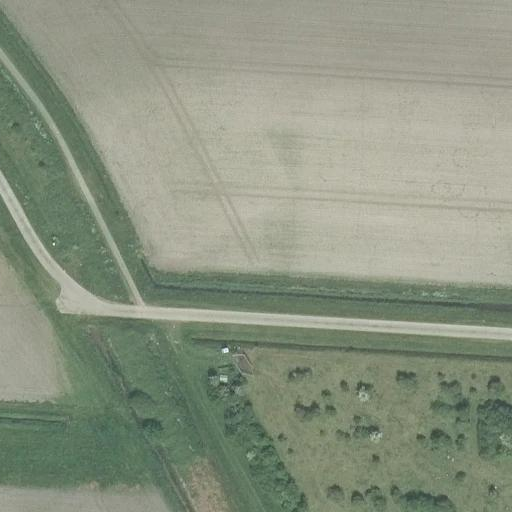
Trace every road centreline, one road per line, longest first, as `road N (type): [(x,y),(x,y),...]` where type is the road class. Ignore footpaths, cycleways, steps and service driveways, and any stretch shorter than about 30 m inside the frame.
road 1 (unclassified): [(511,335),(142,312)]
road 2 (track): [(0,177),(45,262),(90,309),(142,312)]
